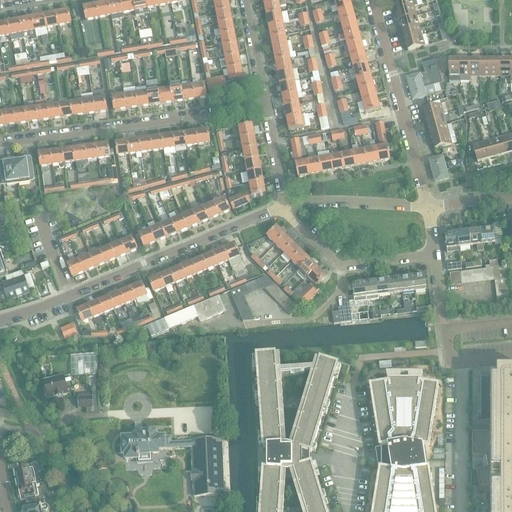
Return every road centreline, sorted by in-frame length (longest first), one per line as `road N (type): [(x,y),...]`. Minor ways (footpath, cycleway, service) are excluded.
road 1 (residential): [(0,320),(284,204)]
road 2 (residential): [(265,105),(0,143)]
road 3 (residential): [(370,0),(428,207)]
road 4 (residential): [(284,204),(342,266),(432,257)]
road 5 (residential): [(284,204),(428,207)]
